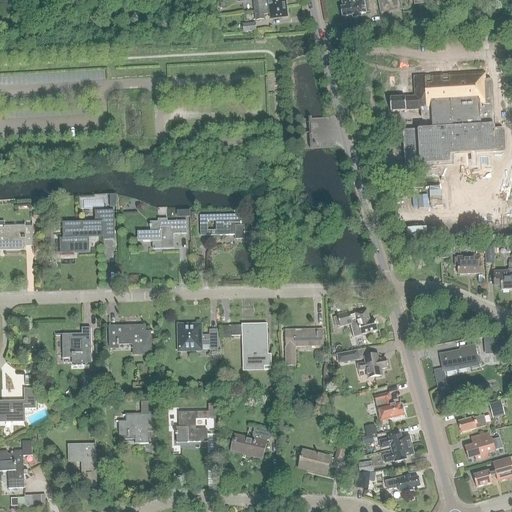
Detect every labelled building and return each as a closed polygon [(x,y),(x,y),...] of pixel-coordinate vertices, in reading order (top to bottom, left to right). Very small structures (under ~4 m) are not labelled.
[(255,12),(286,9),(284,0),(271,0),(268,0),(269,2),(254,3),(255,12)] [(361,14),(366,14),(364,2),(369,1),(369,0),(341,0),(343,8),(342,8),(343,17),(352,16),(353,18),(361,17),(361,14)] [(402,10),(400,0),(387,0),(378,1),(380,14),(402,10)] [(286,9),(255,12),(256,21),(264,20),(263,15),(270,14),(271,21),(287,19),(286,9)] [(255,24),(242,26),(243,33),(256,32),(255,24)] [(405,97),(391,98),(391,111),(422,109),(422,112),(425,112),(426,118),(433,118),(433,130),(405,132),(407,169),(431,167),(431,163),(449,162),(448,152),(452,152),(453,153),(504,150),(503,130),(493,131),(490,81),(485,82),(485,75),(485,72),(457,73),(431,75),(426,75),(414,76),(414,85),(414,88),(415,97),(409,97),(405,97)] [(95,222),(62,223),(63,239),(59,239),(60,253),(56,253),(56,254),(60,254),(60,257),(74,256),(74,253),(89,253),(88,238),(103,238),(103,240),(115,240),(114,211),(95,212),(95,222)] [(244,216),(216,216),(216,221),(216,231),(208,231),(208,221),(207,216),(200,217),(201,237),(236,236),(236,241),(245,240),(245,236),(246,236),(246,233),(252,233),(252,220),(249,220),(244,220),(244,216)] [(153,250),(153,251),(174,250),(174,236),(187,235),(187,223),(168,223),(168,220),(158,221),(158,223),(151,223),(151,233),(138,233),(138,234),(143,234),(143,243),(150,243),(153,243),(153,250)] [(5,248),(5,247),(20,247),(26,247),(33,247),(33,227),(5,227),(5,223),(0,222),(0,246),(4,246),(4,248),(5,248)] [(441,247),(441,250),(441,259),(450,258),(449,249),(449,246),(441,247)] [(494,246),(485,247),(486,263),(495,263),(494,246)] [(457,257),(457,259),(454,259),(455,267),(458,267),(458,275),(481,274),(481,257),(457,257)] [(501,272),(494,273),(494,287),(501,287),(501,291),(511,290),(511,263),(509,264),(509,271),(508,271),(508,272),(501,272)] [(337,317),(333,318),(336,327),(340,326),(340,328),(351,325),(354,338),(361,336),(378,331),(374,320),(370,322),(367,311),(355,314),(355,315),(350,316),(349,313),(337,316),(337,317)] [(201,326),(178,326),(179,353),(201,352),(201,347),(210,347),(210,352),(218,351),(217,331),(210,331),(210,341),(201,341),(201,326)] [(247,337),(247,368),(264,368),(264,372),(270,371),(270,356),(267,357),(266,327),(255,327),(243,327),(242,326),(242,327),(231,327),(232,337),(242,337),(242,338),(243,338),(243,337),(247,337)] [(144,327),(110,328),(110,350),(117,349),(117,346),(134,346),(134,356),(144,356),(144,353),(151,353),(150,334),(145,334),(144,327)] [(90,329),(81,329),(81,335),(62,336),(63,359),(72,359),(72,365),(91,365),(90,329)] [(324,348),(323,331),(286,332),(287,367),(296,366),(296,349),(324,348)] [(504,353),(503,339),(485,340),(486,354),(504,353)] [(456,354),(441,357),(444,371),(457,368),(458,371),(478,367),(474,348),(461,350),(461,355),(457,356),(456,354)] [(357,352),(342,355),(343,362),(359,360),(357,352)] [(379,356),(366,358),(367,363),(358,365),(359,371),(360,371),(361,377),(368,376),(374,375),(375,378),(382,377),(381,370),(387,369),(386,360),(380,361),(379,356)] [(441,371),(435,373),(439,389),(444,388),(441,371)] [(96,381),(87,381),(87,396),(96,396),(96,381)] [(36,410),(36,389),(24,390),(24,401),(24,404),(7,404),(7,405),(2,405),(2,402),(0,401),(0,421),(13,421),(13,423),(25,423),(25,410),(36,410)] [(375,398),(377,404),(379,414),(382,423),(404,417),(401,405),(392,407),(391,401),(392,401),(390,394),(375,398)] [(335,399),(338,409),(353,406),(350,396),(335,399)] [(501,403),(489,406),(493,420),(504,417),(501,403)] [(148,431),(160,431),(159,404),(145,405),(145,416),(126,416),(126,422),(119,422),(119,438),(136,437),(136,445),(148,444),(148,431)] [(209,414),(180,415),(180,431),(177,431),(178,444),(208,443),(207,432),(194,432),(193,420),(216,419),(216,406),(209,406),(209,414)] [(473,420),(459,424),(462,434),(477,430),(486,428),(483,418),(474,420),(473,420)] [(377,434),(375,425),(364,427),(366,437),(377,434)] [(275,434),(253,429),(251,439),(234,435),(230,453),(263,461),(267,443),(275,434)] [(391,447),(392,451),(412,446),(410,437),(402,439),(401,435),(389,438),(389,440),(380,442),(382,450),(391,447)] [(373,436),(362,438),(364,445),(374,443),(373,436)] [(474,447),(466,449),(468,460),(476,458),(477,462),(488,459),(486,455),(495,452),(492,442),(491,442),(489,436),(472,440),(474,447)] [(7,454),(0,454),(0,473),(8,473),(9,490),(25,490),(24,476),(28,476),(28,472),(24,472),(23,458),(33,458),(32,443),(23,443),(23,452),(15,453),(15,454),(12,454),(12,453),(10,453),(10,456),(7,456),(7,454)] [(346,449),(340,447),(336,462),(343,463),(344,460),(350,461),(354,447),(347,445),(346,449)] [(85,446),(69,446),(69,463),(76,462),(82,462),(83,474),(82,474),(82,485),(87,485),(87,475),(91,475),(91,462),(95,462),(95,448),(85,448),(85,446)] [(412,446),(392,451),(393,455),(384,457),(386,464),(395,462),(396,464),(408,461),(407,458),(415,456),(412,446)] [(331,459),(303,452),(299,468),(327,476),(331,459)] [(495,470),(489,472),(473,476),(477,488),(493,484),(491,478),(497,476),(511,471),(511,466),(510,459),(493,464),(495,470)] [(374,472),(372,461),(358,464),(360,475),(374,472)] [(357,475),(355,488),(368,490),(368,487),(369,481),(369,477),(370,473),(357,475)] [(410,477),(386,483),(388,491),(394,489),(394,490),(397,490),(397,491),(399,490),(400,494),(407,493),(407,494),(414,493),(413,490),(421,488),(419,479),(411,481),(410,477)] [(25,510),(33,510),(33,496),(25,496),(25,498),(25,510)]
